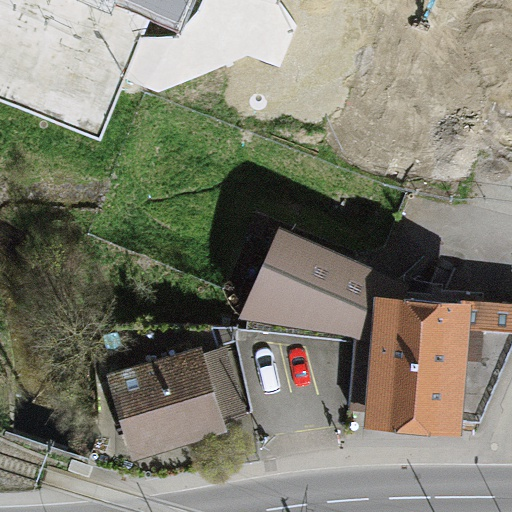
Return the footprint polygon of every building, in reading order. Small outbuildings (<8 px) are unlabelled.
[(511,0),(415,0),(426,4),(423,12),(474,33),(478,25),(511,39),(511,0)] [(393,415),(400,299),(401,290),(284,235),(251,316),(353,333),(348,413),(393,415)] [(471,303),(400,299),(394,410),(463,420),(471,303)] [(463,420),(481,421),(511,347),(511,305),(471,303),(463,420)] [(120,380),(139,446),(235,418),(216,353),(120,380)]
